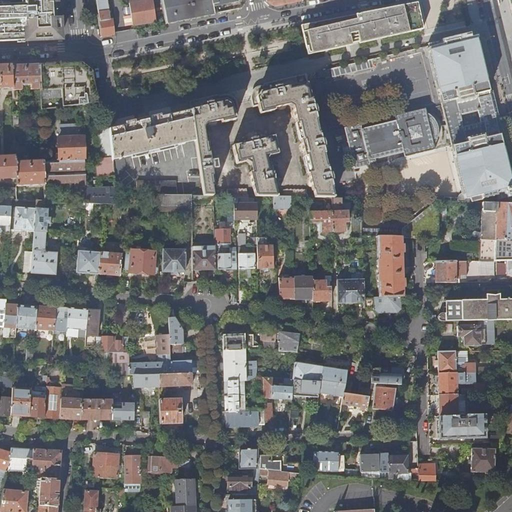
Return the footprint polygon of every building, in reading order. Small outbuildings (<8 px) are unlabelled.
[(0,0),(0,38),(25,38),(25,39),(58,37),(56,14),(52,15),(51,10),(55,9),(54,0),(25,0),(26,6),(10,7),(10,0),(2,1),(2,0),(0,0)] [(95,0),(102,37),(115,34),(112,19),(110,19),(106,0),(95,0)] [(156,22),(152,0),(149,0),(129,3),(133,26),(156,22)] [(161,0),(166,24),(180,21),(241,10),(245,3),(244,0),(161,0)] [(317,23),(297,27),(302,53),(339,45),(345,40),(353,39),(354,42),(404,32),(404,34),(418,31),(412,4),(396,8),(380,11),(350,17),(317,23)] [(469,37),(427,47),(430,55),(428,55),(439,99),(441,99),(453,152),(452,152),(463,196),(464,196),(466,202),(471,203),(497,196),(499,204),(511,204),(511,183),(477,40),(471,42),(469,37)] [(371,61),(333,68),(334,75),(372,68),(371,61)] [(82,63),(39,65),(41,90),(41,98),(42,111),(98,104),(92,71),(82,63)] [(39,65),(12,67),(13,89),(13,91),(23,90),(23,86),(29,86),(29,88),(32,88),(32,90),(41,90),(39,65)] [(0,92),(0,93),(0,89),(13,89),(12,67),(0,67),(0,92)] [(306,75),(264,85),(264,86),(259,88),(256,89),(254,91),(252,94),(252,96),(252,99),(254,107),(258,105),(260,115),(275,111),(274,108),(289,105),(293,108),(312,191),(313,191),(315,198),(331,198),(334,198),(331,187),(333,186),(331,181),(332,181),(332,178),(330,174),(328,169),(327,169),(323,154),(325,153),(323,148),(324,147),(324,144),(323,141),(322,141),(321,135),(319,136),(316,120),(317,119),(316,114),(316,110),(315,107),(314,107),(313,102),(312,102),(306,75)] [(219,96),(190,102),(204,196),(213,196),(212,187),(214,187),(212,175),(213,175),(212,169),(216,168),(215,161),(211,162),(210,156),(209,156),(208,144),(206,144),(203,129),(206,125),(221,121),(222,124),(236,120),(234,111),(239,110),(239,109),(238,109),(236,103),(234,99),(232,98),(230,96),(226,95),(219,97),(219,96)] [(348,143),(352,157),(355,169),(376,164),(375,159),(404,152),(405,157),(435,150),(434,145),(435,142),(438,137),(439,133),(438,128),(437,125),(435,122),(431,118),(427,115),(426,109),(395,117),(397,122),(362,130),(361,125),(345,129),(348,143)] [(114,158),(113,158),(115,178),(127,168),(126,155),(132,154),(133,156),(174,147),(174,144),(194,140),(190,111),(162,117),(161,115),(151,117),(148,117),(140,119),(133,122),(126,123),(126,126),(111,129),(114,158)] [(250,173),(255,197),(256,197),(273,197),(277,197),(273,181),(274,180),(274,177),(273,173),(272,173),(271,168),(269,168),(267,160),(269,157),(278,154),(274,137),(264,139),(263,137),(256,139),(255,135),(249,137),(249,141),(243,142),(244,144),(233,146),(237,164),(246,162),(250,164),(252,172),(250,173)] [(116,188),(98,188),(85,188),(84,137),(59,137),(60,160),(44,161),(45,184),(45,201),(82,203),(104,204),(118,204),(117,195),(116,188)] [(344,159),(352,157),(348,143),(341,145),(344,159)] [(113,158),(113,157),(95,159),(98,188),(116,188),(115,178),(113,158)] [(16,158),(0,158),(0,177),(9,177),(11,180),(16,179),(16,162),(16,158)] [(16,162),(16,179),(17,186),(45,184),(44,161),(44,160),(16,162)] [(159,196),(176,196),(176,182),(137,183),(137,196),(159,196)] [(0,225),(5,226),(5,233),(10,233),(10,229),(12,209),(13,200),(17,200),(17,188),(5,188),(7,200),(9,200),(8,208),(0,207),(0,225)] [(191,207),(191,196),(176,196),(159,196),(159,207),(191,207)] [(213,196),(204,196),(191,196),(191,207),(192,209),(214,209),(214,197),(213,196)] [(248,197),(235,197),(235,206),(249,206),(248,197)] [(291,197),(285,197),(277,197),(273,197),(274,212),(278,212),(278,208),(291,208),(291,197)] [(334,198),(331,198),(332,213),(333,232),(345,232),(344,222),(348,222),(348,213),(338,213),(338,198),(334,198)] [(43,209),(44,201),(37,201),(36,210),(35,232),(33,250),(32,272),(32,273),(56,274),(57,252),(46,252),(44,249),(46,233),(46,232),(47,224),(50,225),(50,218),(47,217),(48,209),(43,209)] [(437,201),(402,229),(402,238),(412,238),(421,239),(421,235),(439,235),(437,201)] [(481,240),(511,241),(511,204),(499,204),(482,203),(481,240)] [(249,206),(235,206),(235,221),(257,220),(256,206),(249,206)] [(35,232),(36,210),(16,208),(16,209),(12,209),(10,229),(14,229),(14,230),(32,231),(33,232),(35,232)] [(332,213),(310,214),(310,224),(320,224),(321,232),(333,232),(332,213)] [(219,230),(217,230),(217,248),(230,248),(229,230),(224,230),(224,224),(219,224),(219,230)] [(402,229),(362,228),(362,236),(377,237),(402,238),(402,229)] [(402,238),(377,237),(379,297),(401,296),(404,296),(403,279),(402,279),(402,274),(403,274),(402,258),(401,258),(401,253),(402,253),(402,238)] [(511,260),(511,241),(481,240),(480,261),(498,261),(511,260)] [(349,246),(347,246),(348,254),(362,253),(362,245),(349,246)] [(258,250),(258,268),(273,268),(273,246),(257,247),(258,250)] [(1,263),(7,264),(9,248),(2,247),(1,263)] [(100,252),(101,250),(92,249),(91,252),(87,251),(87,247),(78,247),(77,273),(98,274),(100,252)] [(205,248),(192,248),(193,270),(204,270),(203,273),(204,273),(207,273),(208,272),(208,270),(215,270),(215,253),(215,248),(212,248),(212,250),(205,250),(205,248)] [(217,253),(215,253),(215,270),(237,270),(236,248),(230,248),(217,248),(217,253)] [(25,272),(32,272),(33,250),(26,249),(25,272)] [(163,272),(186,272),(186,250),(163,250),(163,272)] [(98,274),(99,274),(120,276),(121,254),(116,253),(116,251),(109,251),(109,253),(100,252),(98,274)] [(159,273),(159,253),(126,251),(124,273),(131,273),(131,271),(153,273),(153,272),(159,273)] [(239,255),(239,269),(251,269),(254,269),(254,255),(239,255)] [(511,260),(498,261),(499,276),(511,275),(511,260)] [(435,283),(455,282),(455,279),(458,279),(458,276),(464,275),(464,262),(435,262),(435,283)] [(251,269),(239,269),(239,278),(252,277),(251,269)] [(325,274),(312,274),(313,295),(313,299),(313,301),(330,300),(330,287),(326,287),(325,274)] [(312,277),(294,278),(295,300),(303,300),(303,299),(307,299),(313,299),(313,295),(312,277)] [(295,300),(294,278),(279,278),(280,300),(295,300)] [(364,302),(364,298),(363,279),(351,280),(337,280),(337,290),(338,303),(364,302)] [(496,321),(511,320),(511,299),(500,300),(500,294),(495,296),(487,295),(487,300),(445,301),(446,313),(441,313),(439,314),(438,317),(438,319),(439,321),(441,322),(460,322),(466,322),(496,321)] [(401,296),(379,297),(364,298),(364,302),(364,310),(374,310),(378,313),(386,313),(391,313),(398,313),(401,309),(401,296)] [(18,305),(6,304),(4,328),(16,328),(18,305)] [(37,307),(18,305),(16,328),(35,330),(37,307)] [(55,308),(37,307),(35,330),(54,331),(55,308)] [(68,308),(55,308),(54,331),(67,332),(67,329),(68,308)] [(88,309),(68,308),(67,329),(86,330),(88,309)] [(99,311),(88,309),(86,330),(86,335),(96,336),(99,311)] [(174,317),(169,317),(170,334),(170,354),(183,354),(183,331),(181,328),(177,321),(174,317)] [(187,321),(184,317),(177,321),(181,328),(188,323),(186,321),(187,321)] [(496,345),(496,321),(466,322),(466,326),(460,326),(457,326),(457,337),(459,337),(459,346),(482,346),(482,345),(496,345)] [(275,342),(276,332),(265,331),(263,341),(275,342)] [(297,352),(300,334),(279,332),(278,341),(280,342),(279,351),(297,352)] [(159,361),(159,362),(171,361),(170,354),(170,334),(156,335),(157,342),(154,342),(154,347),(157,347),(157,355),(159,355),(159,361)] [(223,335),(223,350),(245,349),(260,350),(260,346),(253,346),(253,335),(245,335),(245,334),(223,335)] [(102,337),(96,336),(86,335),(85,346),(102,347),(102,337)] [(128,351),(129,337),(102,337),(102,347),(102,351),(112,351),(128,351)] [(223,350),(224,381),(242,380),(246,380),(246,376),(246,367),(245,361),(245,349),(223,350)] [(129,363),(128,351),(112,351),(112,374),(133,375),(159,374),(171,374),(171,361),(159,362),(129,363)] [(464,373),(476,373),(476,367),(475,363),(467,363),(467,351),(438,352),(438,374),(464,373)] [(319,392),(319,393),(343,397),(343,393),(369,397),(370,389),(371,383),(345,380),(347,370),(348,362),(324,358),(323,367),(321,381),(319,392)] [(191,360),(171,361),(171,374),(191,373),(191,361),(191,360)] [(201,360),(191,361),(191,373),(201,373),(201,360)] [(293,379),(321,381),(323,367),(295,362),(293,379)] [(246,376),(255,376),(255,367),(246,367),(246,376)] [(371,367),(371,383),(386,383),(405,385),(406,368),(391,368),(391,374),(379,373),(379,368),(371,367)] [(191,373),(171,374),(159,374),(159,387),(192,385),(191,373)] [(464,384),(464,373),(438,374),(433,373),(433,381),(438,381),(438,386),(434,386),(434,395),(457,394),(457,387),(459,387),(459,384),(464,384)] [(133,375),(112,374),(112,384),(123,384),(123,388),(134,387),(133,375)] [(159,374),(133,375),(134,387),(159,387),(159,374)] [(60,387),(61,380),(50,379),(51,376),(48,376),(47,386),(60,387)] [(82,400),(83,378),(74,377),(74,385),(63,385),(62,387),(60,419),(80,420),(82,400)] [(293,379),(263,378),(263,380),(264,394),(264,398),(291,399),(292,395),(292,390),(293,379)] [(298,390),(313,391),(319,392),(321,381),(293,379),(292,390),(298,390)] [(224,381),(225,396),(238,395),(237,386),(242,386),(242,380),(224,381)] [(386,383),(371,383),(370,389),(372,389),(374,390),(374,395),(373,400),(372,408),(392,411),(395,388),(386,387),(386,383)] [(477,394),(489,394),(489,384),(478,384),(473,388),(462,388),(462,394),(477,394)] [(29,417),(44,418),(45,409),(47,386),(35,386),(35,390),(31,390),(29,417)] [(44,418),(60,419),(62,387),(60,387),(47,386),(45,409),(44,418)] [(31,390),(12,389),(12,399),(10,415),(29,417),(31,390)] [(343,397),(342,404),(348,405),(348,407),(349,408),(351,408),(353,408),(353,406),(361,407),(361,411),(366,412),(369,397),(343,393),(343,397)] [(457,402),(457,394),(434,395),(435,416),(439,416),(457,415),(457,407),(460,407),(459,402),(457,402)] [(225,396),(226,411),(240,411),(240,400),(242,400),(242,395),(238,395),(225,396)] [(0,414),(10,415),(12,399),(0,398),(0,414)] [(159,399),(160,423),(181,422),(180,399),(159,399)] [(112,403),(112,400),(82,400),(80,420),(112,420),(112,403)] [(112,403),(112,420),(133,420),(134,403),(112,403)] [(240,411),(226,411),(226,427),(250,427),(250,425),(265,424),(264,418),(264,411),(240,411)] [(142,412),(142,422),(150,422),(150,412),(142,412)] [(484,415),(457,415),(439,416),(439,438),(484,437),(484,415)] [(504,443),(504,433),(491,433),(491,443),(504,443)] [(418,480),(418,464),(418,459),(417,438),(410,438),(410,480),(418,480)] [(0,468),(7,471),(10,453),(3,451),(4,447),(0,446),(0,447),(0,468)] [(260,469),(260,455),(260,449),(239,448),(239,468),(260,469)] [(10,453),(7,471),(23,472),(23,475),(25,475),(25,472),(28,472),(28,469),(31,469),(31,473),(30,473),(30,476),(34,476),(34,473),(49,474),(49,476),(50,476),(50,479),(59,480),(61,451),(11,449),(10,453)] [(495,450),(471,449),(471,454),(462,454),(461,472),(493,473),(495,450)] [(337,471),(337,469),(338,455),(337,452),(314,451),(313,470),(337,471)] [(93,478),(106,478),(115,479),(114,481),(117,481),(119,454),(94,453),(93,478)] [(378,471),(378,453),(360,454),(360,472),(362,472),(378,471)] [(388,473),(387,455),(387,453),(378,453),(378,471),(378,473),(388,473)] [(298,473),(300,473),(300,462),(286,463),(285,454),(260,455),(260,469),(261,469),(281,471),(298,473)] [(388,479),(391,479),(391,473),(407,472),(407,455),(387,455),(388,473),(388,479)] [(125,456),(125,483),(140,483),(140,456),(125,456)] [(190,458),(149,457),(148,473),(169,474),(169,467),(190,468),(190,458)] [(418,480),(434,481),(434,464),(418,464),(418,480)] [(269,484),(281,484),(281,471),(261,469),(260,475),(270,476),(269,484)] [(297,485),(298,473),(281,471),(281,484),(297,485)] [(233,487),(234,495),(248,496),(248,488),(251,488),(251,478),(229,477),(229,487),(233,487)] [(40,488),(38,506),(57,507),(59,480),(50,479),(38,479),(37,482),(40,482),(40,488)] [(178,505),(195,504),(193,479),(177,480),(177,495),(176,495),(176,497),(178,497),(178,505)] [(4,490),(0,511),(26,511),(28,492),(4,490)] [(98,491),(86,490),(84,511),(100,511),(101,509),(102,509),(102,502),(98,502),(98,491)] [(256,511),(256,500),(230,500),(229,511),(256,511)]
